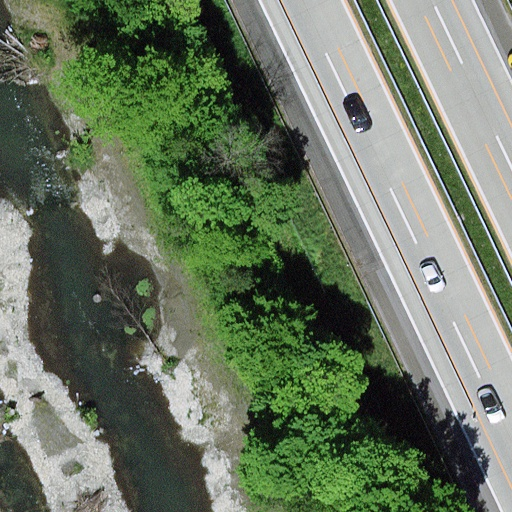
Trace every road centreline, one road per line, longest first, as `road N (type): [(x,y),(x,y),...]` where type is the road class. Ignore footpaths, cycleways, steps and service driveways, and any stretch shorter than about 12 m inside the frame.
road 1 (motorway): [(292,0),(511,460)]
road 2 (motorway): [(511,177),(428,0)]
